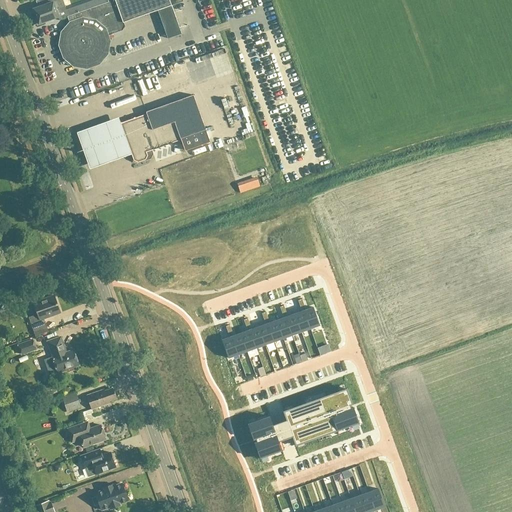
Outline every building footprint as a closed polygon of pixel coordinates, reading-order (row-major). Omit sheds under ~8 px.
[(46,0),(48,5),(32,10),(38,26),(58,18),(55,12),(65,9),(61,0),(46,0)] [(106,0),(108,4),(66,18),(68,24),(60,34),(58,47),(62,59),(73,68),(86,71),(98,66),(107,56),(110,43),(107,36),(122,31),(124,27),(122,24),(157,12),(167,40),(180,35),(170,7),(171,7),(168,0),(106,0)] [(186,68),(191,83),(215,76),(213,67),(215,67),(213,60),(186,68)] [(146,115),(120,124),(131,156),(133,162),(137,164),(145,161),(147,157),(146,154),(180,141),(181,141),(180,140),(205,131),(192,97),(145,114),(146,115)] [(110,163),(131,156),(120,124),(118,119),(97,127),(76,134),(89,171),(110,163)] [(209,142),(205,131),(180,140),(181,141),(180,141),(184,151),(209,142)] [(256,178),(236,185),(240,195),(259,188),(256,178)] [(37,315),(28,318),(32,331),(45,326),(43,319),(59,313),(53,296),(33,304),(37,315)] [(0,314),(4,317),(9,310),(2,306),(0,308),(0,314)] [(305,311),(303,311),(309,329),(319,326),(312,308),(305,311)] [(301,312),(294,315),(300,333),(309,329),(303,311),(301,312)] [(287,317),(285,318),(291,336),(300,333),(294,315),(287,317)] [(283,319),(276,321),(282,339),(291,336),(285,318),(283,319)] [(269,324),(267,324),(273,342),(282,339),(276,321),(269,324)] [(265,325),(258,328),(264,346),(273,342),(267,324),(265,325)] [(251,330),(249,331),(255,349),(264,346),(258,328),(251,330)] [(247,332),(240,334),(246,352),(255,349),(249,331),(247,332)] [(233,337),(231,337),(237,355),(246,352),(240,334),(233,337)] [(229,338),(221,341),(228,359),(237,355),(231,337),(229,338)] [(60,338),(47,342),(52,358),(57,374),(66,370),(67,372),(73,370),(72,368),(78,366),(73,351),(66,353),(60,338)] [(16,345),(20,357),(36,351),(32,340),(16,345)] [(53,394),(50,387),(42,390),(45,398),(53,394)] [(98,414),(96,409),(109,404),(108,402),(116,400),(112,389),(105,392),(104,390),(86,396),(91,410),(93,416),(98,414)] [(269,417),(247,425),(252,440),(255,439),(256,443),(254,444),(259,459),(281,451),(278,442),(292,438),(295,446),(358,423),(353,408),(350,409),(349,406),(352,405),(346,389),(283,412),(286,421),(272,426),(269,417)] [(62,398),(58,400),(59,404),(63,402),(66,413),(80,409),(75,393),(62,398)] [(90,410),(82,413),(84,421),(93,418),(93,416),(91,410),(90,410)] [(24,444),(19,428),(13,430),(7,415),(2,417),(14,447),(24,444)] [(81,440),(84,448),(105,440),(100,426),(86,431),(83,424),(67,429),(72,443),(81,440)] [(18,449),(17,449),(22,461),(23,466),(30,463),(24,447),(18,449)] [(95,451),(80,456),(85,469),(88,477),(96,474),(96,475),(115,468),(110,453),(98,458),(95,451)] [(107,489),(107,487),(102,489),(103,491),(95,494),(96,498),(91,499),(94,506),(99,504),(101,511),(109,508),(110,510),(119,506),(118,504),(127,501),(121,484),(107,489)] [(378,489),(368,493),(375,511),(377,510),(384,508),(378,489)] [(5,492),(0,493),(0,494),(4,506),(9,504),(5,492)] [(368,493),(359,496),(364,511),(371,511),(373,511),(375,511),(368,493)] [(364,511),(359,496),(350,499),(354,511),(364,511)] [(354,511),(350,499),(341,503),(344,511),(354,511)] [(48,503),(48,502),(34,507),(35,511),(53,511),(50,503),(48,503)] [(344,511),(341,503),(332,506),(334,511),(344,511)]
